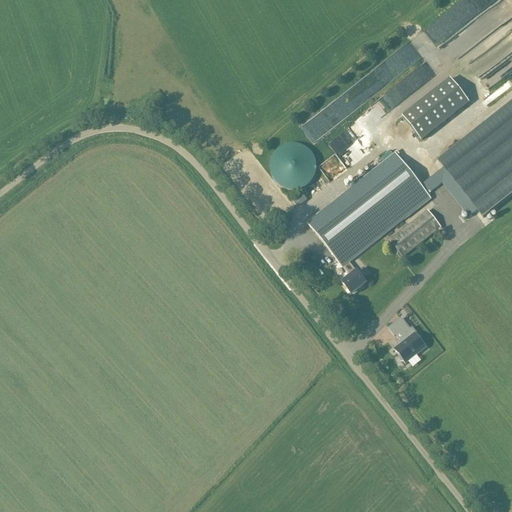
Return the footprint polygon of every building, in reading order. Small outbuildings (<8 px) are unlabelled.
[(421,142),(468,104),(449,80),(402,118),(421,142)] [(511,103),(438,162),(444,169),(420,188),(427,196),(442,184),(469,218),(477,212),(483,219),(511,195),(511,103)] [(293,192),(295,192),(297,192),(299,191),(301,191),(303,190),(305,189),(306,188),(308,187),(310,185),(311,184),(312,182),(313,181),(314,179),(315,177),(316,175),(316,173),(316,171),(317,169),(317,167),(316,165),(316,163),(315,161),(315,159),(314,157),(313,156),(311,154),(310,152),(309,151),(307,150),(305,149),(303,148),(302,147),(300,146),(298,146),(296,145),(294,145),(292,145),(290,146),(288,146),(286,147),(284,147),(282,148),(280,149),(278,151),(277,152),(276,153),(274,155),(273,157),(272,159),(271,160),(271,162),(270,164),(270,166),(270,168),(270,171),(270,173),(271,175),(271,176),(272,178),(273,180),(274,182),(275,183),(277,185),(278,186),(280,188),(282,189),(283,190),(285,190),(287,191),(289,191),(291,192),(293,192)] [(366,285),(356,273),(349,264),(430,200),(427,196),(420,188),(394,155),(307,225),(342,269),(343,269),(350,278),(342,285),(351,296),(366,285)] [(321,165),(331,181),(347,171),(337,155),(321,165)] [(427,211),(389,241),(403,259),(441,229),(427,211)] [(401,320),(388,330),(394,337),(400,333),(405,339),(399,344),(400,346),(394,351),(398,356),(398,359),(401,362),(403,363),(405,365),(425,349),(416,337),(417,336),(412,329),(410,331),(401,320)]
